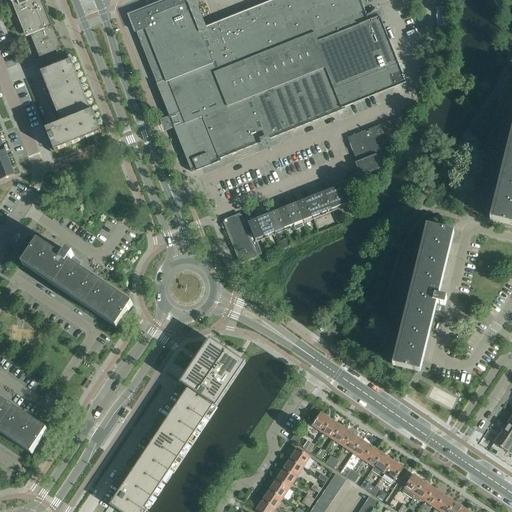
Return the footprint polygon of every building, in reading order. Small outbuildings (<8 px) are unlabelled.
[(11,0),(12,2),(17,0),(37,52),(39,51),(42,57),(35,60),(61,50),(41,0),(11,0)] [(378,20),(370,24),(360,0),(275,0),(222,21),(198,31),(185,0),(170,0),(152,7),(152,8),(133,15),(131,19),(137,33),(136,33),(192,172),(221,161),(220,159),(345,109),(343,108),(403,82),(378,20)] [(449,40),(447,16),(435,17),(437,41),(449,40)] [(423,58),(427,67),(442,60),(439,52),(423,58)] [(47,62),(45,56),(34,61),(37,66),(47,62)] [(46,130),(43,131),(51,153),(55,152),(56,151),(100,134),(102,133),(93,111),(91,111),(89,107),(71,62),(72,61),(71,60),(41,72),(42,73),(63,126),(60,127),(59,124),(47,129),(46,130)] [(406,129),(401,118),(348,139),(349,144),(350,143),(358,163),(357,163),(362,176),(381,168),(377,158),(388,154),(385,145),(397,140),(395,133),(406,129)] [(511,129),(492,213),(495,214),(493,221),(511,225),(511,129)] [(8,156),(8,155),(0,158),(0,169),(11,165),(7,156),(8,156)] [(15,175),(11,165),(0,169),(0,180),(0,181),(15,175)] [(352,204),(344,185),(335,188),(343,208),(352,204)] [(343,208),(335,188),(326,192),(334,212),(343,208)] [(334,212),(326,192),(316,196),(324,216),(334,212)] [(76,200),(70,196),(66,202),(75,208),(80,202),(76,200)] [(324,216),(316,196),(306,200),(314,220),(324,216)] [(314,220),(306,200),(297,203),(305,223),(314,220)] [(288,207),(296,227),(297,230),(306,226),(305,223),(297,203),(288,207)] [(296,227),(288,207),(278,211),(287,231),(296,227)] [(287,231),(278,211),(269,215),(277,234),(287,231)] [(277,234),(269,215),(259,218),(268,238),(277,234)] [(258,257),(257,256),(262,255),(257,243),(257,242),(249,223),(248,224),(245,225),(241,216),(224,223),(223,223),(240,264),(258,257)] [(248,223),(248,224),(249,223),(257,242),(268,238),(259,218),(248,223)] [(429,227),(427,236),(424,235),(394,359),(397,360),(396,366),(417,372),(419,365),(422,366),(435,312),(441,313),(443,306),(445,306),(447,299),(442,298),(438,298),(452,241),(449,241),(451,233),(429,227)] [(282,249),(289,247),(286,239),(279,241),(282,249)] [(39,242),(23,266),(24,266),(25,264),(32,268),(30,270),(111,325),(112,322),(118,326),(116,328),(117,329),(133,305),(132,304),(130,307),(125,303),(127,301),(76,267),(80,262),(73,257),(74,255),(68,251),(67,253),(56,246),(52,251),(46,247),(44,249),(38,245),(40,242),(39,242)] [(120,490),(110,505),(115,508),(121,511),(147,511),(149,509),(146,508),(215,405),(217,407),(246,364),(247,363),(240,359),(211,339),(181,383),(191,390),(123,492),(120,490)] [(89,380),(84,388),(86,389),(92,381),(89,380)] [(0,433),(26,451),(28,448),(33,452),(32,454),(32,455),(48,431),(46,433),(40,430),(42,427),(0,399),(0,433)] [(321,413),(312,426),(323,434),(331,420),(321,413)] [(333,440),(341,427),(331,420),(323,434),(333,440)] [(501,433),(511,440),(511,425),(508,423),(501,433)] [(343,447),(352,434),(341,427),(333,440),(343,447)] [(494,444),(508,453),(511,446),(511,440),(501,433),(494,444)] [(296,434),(292,440),(298,445),(302,438),(296,434)] [(353,454),(362,441),(352,434),(343,447),(353,454)] [(363,461),(372,447),(362,441),(353,454),(363,461)] [(306,451),(310,453),(315,446),(310,443),(306,451)] [(374,468),(383,454),(372,447),(363,461),(374,468)] [(310,458),(297,449),(296,450),(295,450),(294,449),(291,454),(292,455),(293,456),(290,460),(303,469),(310,458)] [(321,450),(316,457),(320,460),(325,452),(321,450)] [(384,474),(393,461),(383,454),(374,468),(384,474)] [(331,457),(326,464),(330,467),(335,459),(331,457)] [(334,470),(339,462),(335,459),(330,467),(334,470)] [(393,461),(384,474),(382,477),(392,484),(403,468),(397,464),(399,462),(394,459),(393,461)] [(303,469),(290,460),(283,470),(296,479),(303,469)] [(296,479),(283,470),(276,480),(290,489),(296,479)] [(351,470),(346,478),(350,480),(355,473),(351,470)] [(355,483),(359,476),(355,473),(350,480),(355,483)] [(318,479),(326,484),(329,479),(321,474),(318,479)] [(346,482),(336,475),(332,480),(342,487),(346,482)] [(414,475),(402,492),(413,499),(415,496),(424,482),(414,475)] [(290,489),(276,480),(270,490),(283,499),(290,489)] [(342,487),(332,480),(329,485),(339,492),(342,487)] [(365,490),(370,483),(366,480),(361,487),(365,490)] [(424,482),(415,496),(426,502),(435,489),(424,482)] [(314,485),(311,489),(319,494),(322,490),(314,485)] [(329,485),(325,490),(336,497),(339,492),(329,485)] [(371,494),(375,497),(380,489),(376,487),(371,494)] [(435,489),(426,502),(436,509),(445,496),(435,489)] [(283,499),(270,490),(263,501),(276,509),(283,499)] [(325,490),(322,495),(332,502),(336,497),(325,490)] [(315,500),(307,495),(304,499),(312,504),(315,500)] [(322,495),(319,501),(329,507),(332,502),(322,495)] [(445,496),(436,509),(440,511),(448,511),(455,503),(445,496)] [(374,511),(379,504),(370,497),(362,508),(368,511),(374,511)] [(302,503),(309,508),(312,504),(304,499),(302,503)] [(256,511),(257,511),(274,511),(276,509),(263,501),(256,511)] [(315,506),(324,511),(325,511),(329,507),(319,501),(315,506)] [(455,503),(448,511),(463,511),(465,509),(455,503)]
